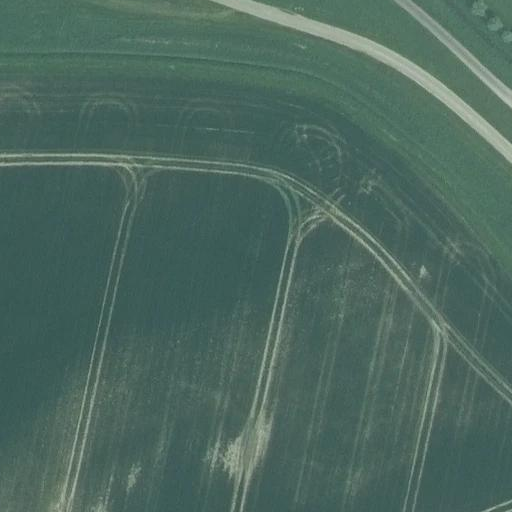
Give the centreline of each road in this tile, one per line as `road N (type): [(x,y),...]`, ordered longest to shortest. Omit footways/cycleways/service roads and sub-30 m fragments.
road 1 (unclassified): [(511,157),(413,72),(229,0)]
road 2 (unclassified): [(400,0),(511,97)]
